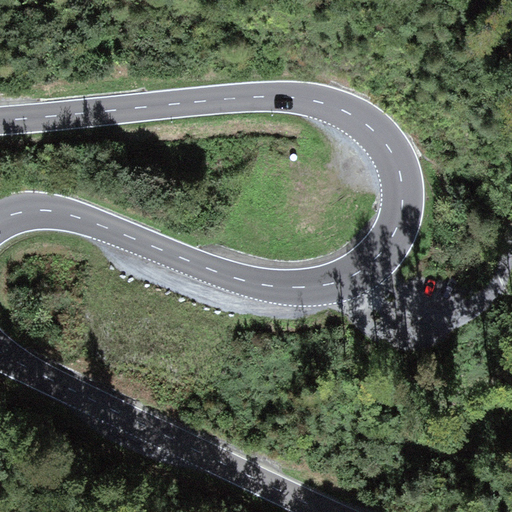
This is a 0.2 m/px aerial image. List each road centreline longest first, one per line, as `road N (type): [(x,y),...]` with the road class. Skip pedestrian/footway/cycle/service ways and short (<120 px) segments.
road 1 (secondary): [(0,219),(33,210),(68,214),(238,279),(302,288),(336,283),(370,265),(391,240),(402,201),(399,171),(376,133),(349,112),(312,100),(255,96),(0,119)]
road 2 (secondary): [(327,511),(0,352)]
road 3 (track): [(511,244),(499,289),(462,321),(417,333),(389,317),(360,272)]
